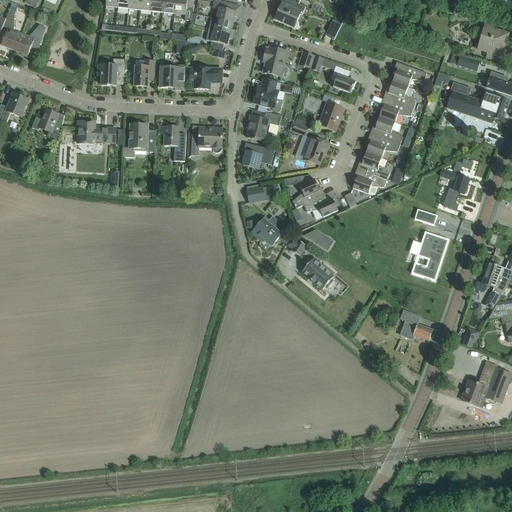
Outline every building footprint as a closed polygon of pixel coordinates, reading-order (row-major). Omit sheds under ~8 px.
[(117,8),(118,0),(106,0),(106,7),(117,8)] [(129,10),(129,0),(118,0),(117,8),(129,10)] [(140,11),(141,0),(129,0),(129,10),(140,11)] [(152,12),(152,0),(141,0),(140,11),(152,12)] [(163,13),(164,0),(152,0),(152,12),(163,13)] [(174,14),(175,0),(164,0),(163,13),(174,14)] [(175,0),(174,14),(186,16),(185,21),(191,22),(192,14),(193,14),(194,0),(175,0)] [(219,10),(217,20),(232,24),(234,17),(238,18),(239,14),(241,7),(215,1),(213,9),(219,10)] [(282,4),(275,20),(294,29),(294,28),(296,28),(298,27),(299,25),(298,23),(297,22),(300,15),(302,16),(305,8),(292,2),(290,7),(282,4)] [(15,51),(21,35),(14,32),(15,16),(8,14),(6,20),(3,28),(8,30),(2,46),(15,51)] [(232,24),(217,20),(211,19),(209,30),(214,31),(233,36),(234,36),(233,35),(235,31),(231,30),(232,24)] [(334,41),(342,24),(333,20),(325,37),(334,41)] [(504,51),(509,35),(496,31),(496,28),(485,25),(482,33),(484,36),(479,51),(489,54),(488,59),(503,64),(507,51),(506,51),(506,52),(504,51)] [(29,38),(21,35),(15,51),(28,57),(31,49),(37,51),(46,29),(39,26),(29,38)] [(209,30),(206,41),(211,43),(210,49),(222,52),(224,45),(227,46),(229,40),(232,40),(233,36),(214,31),(209,30)] [(177,42),(177,55),(186,55),(186,43),(177,42)] [(267,58),(263,74),(281,78),(287,53),(269,48),(269,50),(266,49),(264,58),(267,58)] [(299,66),(310,70),(314,57),(303,53),(299,66)] [(319,73),(323,60),(314,57),(310,70),(319,73)] [(476,73),(479,63),(460,57),(457,66),(476,73)] [(98,66),(98,76),(101,76),(101,86),(116,87),(116,78),(124,78),(125,60),(113,60),(113,67),(98,66)] [(144,62),(144,63),(137,62),(136,68),(135,67),(134,87),(148,88),(148,76),(155,76),(155,62),(144,62)] [(396,73),(393,82),(408,88),(411,80),(424,82),(427,74),(397,63),(393,72),(396,73)] [(184,84),(185,70),(185,68),(177,67),(177,69),(161,69),(160,89),(176,89),(176,91),(184,91),(184,84)] [(195,69),(195,70),(185,70),(184,84),(194,84),(194,90),(210,91),(210,83),(221,84),(222,70),(211,70),(207,69),(205,68),(201,67),(199,69),(195,69)] [(356,83),(346,79),(348,72),(336,67),(331,80),(336,82),(333,88),(350,95),(352,89),(353,90),(356,83)] [(491,73),(486,88),(496,91),(511,96),(511,93),(511,84),(507,83),(508,78),(491,73)] [(256,91),(253,104),(272,109),(273,111),(275,112),(277,113),(279,112),(280,111),(282,101),(277,100),(279,92),(275,91),(277,84),(263,80),(260,92),(256,91)] [(405,95),(408,88),(393,82),(389,92),(386,91),(383,99),(413,110),(416,103),(405,95)] [(450,90),(456,92),(468,96),(471,88),(453,83),(450,90)] [(453,92),(449,104),(503,122),(504,117),(507,108),(497,105),(496,106),(483,101),(483,102),(483,103),(453,92)] [(485,94),(483,101),(496,106),(497,105),(507,108),(509,102),(485,94)] [(1,105),(0,106),(0,121),(6,124),(10,114),(22,119),(29,101),(17,96),(17,97),(13,95),(8,108),(1,105)] [(411,117),(413,110),(383,99),(380,107),(383,108),(379,118),(395,123),(398,116),(411,117)] [(336,133),(344,109),(327,103),(318,127),(336,133)] [(42,121),(36,118),(32,129),(39,132),(40,129),(51,134),(48,139),(58,143),(65,116),(58,114),(58,115),(46,110),(42,121)] [(250,125),(247,139),(264,143),(270,144),(272,136),(266,134),(268,127),(270,125),(279,127),(281,118),(266,114),(264,120),(250,117),(248,125),(250,125)] [(446,128),(450,116),(444,114),(440,126),(446,128)] [(295,123),(301,125),(304,118),(298,116),(295,123)] [(392,131),(395,123),(379,118),(376,127),(373,126),(370,134),(400,146),(403,138),(392,131)] [(95,124),(78,123),(77,144),(94,145),(94,142),(115,143),(116,129),(108,129),(108,132),(95,131),(95,124)] [(486,135),(489,126),(480,123),(477,132),(486,135)] [(306,137),(308,129),(293,124),(291,131),(306,137)] [(148,126),(130,125),(129,149),(123,148),(123,158),(135,159),(135,150),(147,150),(147,153),(155,153),(156,135),(148,135),(148,126)] [(162,127),(162,135),(164,135),(164,147),(175,148),(174,162),(185,163),(186,137),(179,137),(179,128),(173,128),(173,127),(162,127)] [(199,138),(192,137),(191,157),(199,157),(199,149),(211,149),(214,152),(216,153),(218,154),(220,153),(222,149),(223,130),(213,129),(213,130),(207,130),(207,129),(199,128),(199,138)] [(413,130),(407,149),(413,151),(419,132),(413,130)] [(397,153),(400,146),(370,134),(367,143),(370,144),(366,153),(382,159),(384,152),(397,153)] [(312,138),(303,160),(319,166),(324,153),(326,154),(329,145),(312,138)] [(245,153),(242,166),(259,170),(260,163),(271,166),(275,151),(246,144),(244,152),(245,153)] [(379,166),(382,159),(366,153),(363,163),(360,162),(357,170),(387,181),(389,174),(379,166)] [(398,158),(396,163),(402,166),(404,160),(398,158)] [(457,163),(454,172),(459,174),(462,167),(471,170),(473,163),(464,160),(462,164),(457,163)] [(387,181),(357,170),(354,179),(356,180),(353,189),(368,195),(375,195),(377,188),(384,188),(387,181)] [(442,171),(440,177),(457,182),(454,191),(449,189),(443,207),(456,211),(458,205),(455,204),(459,193),(464,195),(469,180),(459,176),(442,171)] [(417,183),(419,177),(409,175),(408,180),(417,183)] [(304,206),(325,196),(321,188),(319,189),(314,180),(299,187),(303,194),(293,203),(296,210),(304,206)] [(262,189),(247,191),(250,204),(265,201),(262,189)] [(356,206),(351,194),(344,197),(350,209),(356,206)] [(327,202),(325,196),(304,206),(307,213),(320,211),(323,218),(338,212),(332,200),(327,202)] [(267,204),(268,214),(278,212),(277,203),(267,204)] [(418,211),(415,221),(434,227),(437,217),(418,211)] [(264,218),(252,233),(259,238),(260,237),(272,247),(283,234),(287,229),(273,217),(269,222),(264,218)] [(470,244),(473,231),(453,227),(454,219),(446,217),(442,237),(470,244)] [(316,231),(304,237),(328,252),(332,245),(327,241),(328,239),(316,231)] [(425,233),(411,275),(436,283),(449,241),(425,233)] [(300,257),(306,247),(292,239),(287,246),(292,250),(291,252),(300,257)] [(314,283),(323,291),(325,288),(327,290),(334,282),(332,280),(334,278),(320,266),(321,265),(314,259),(302,273),(309,279),(309,280),(314,284),(314,283)] [(506,270),(488,264),(484,275),(494,279),(495,276),(509,281),(511,273),(511,262),(509,261),(506,270)] [(494,279),(484,275),(481,284),(495,289),(494,292),(491,292),(484,306),(493,310),(506,287),(509,281),(495,276),(494,279)] [(489,320),(502,318),(511,316),(511,309),(505,311),(504,305),(496,306),(489,320)] [(415,316),(404,312),(401,320),(406,322),(401,336),(412,341),(414,336),(429,342),(433,331),(412,324),(415,316)] [(511,316),(502,318),(503,325),(505,324),(508,343),(511,342),(511,316)] [(480,333),(468,329),(462,345),(472,349),(480,333)] [(405,356),(410,345),(400,341),(396,352),(405,356)] [(363,347),(368,352),(373,347),(367,342),(363,347)] [(462,401),(478,407),(482,397),(502,405),(511,377),(511,369),(498,364),(498,367),(486,362),(478,385),(469,382),(466,390),(468,391),(464,402),(462,401)] [(492,403),(489,410),(499,414),(502,407),(492,403)] [(421,491),(430,491),(430,480),(421,480),(421,491)]
